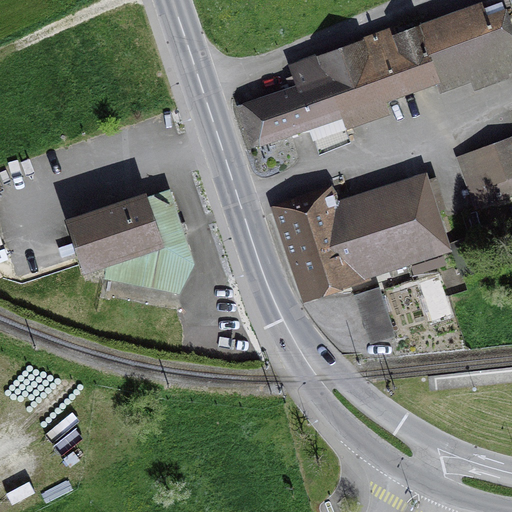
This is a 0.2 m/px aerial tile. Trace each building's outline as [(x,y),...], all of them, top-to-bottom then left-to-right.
[(511,38),(511,28),(509,19),(511,18),(511,12),(507,0),(491,0),(479,5),(481,11),(420,31),(420,29),(397,37),(394,30),(320,56),(346,129),(348,128),(346,125),(388,110),(382,95),(474,63),(481,82),(504,73),(503,69),(511,65),(511,50),(508,40),(511,38)] [(320,154),(351,143),(346,129),(320,56),(291,65),(296,81),(289,84),(292,92),(240,110),(251,142),(309,121),(320,154)] [(474,152),(459,158),(476,206),(511,193),(511,145),(477,158),(474,152)] [(426,253),(404,185),(338,206),(334,192),(285,209),(311,290),(341,280),(345,288),(369,280),(367,273),(426,253)] [(109,272),(180,286),(191,262),(168,193),(151,199),(150,196),(71,223),(87,267),(105,262),(109,272)] [(475,249),(456,256),(463,275),(482,268),(475,249)] [(439,276),(420,283),(432,321),(452,315),(439,276)] [(379,287),(355,295),(371,343),(394,335),(379,287)]
